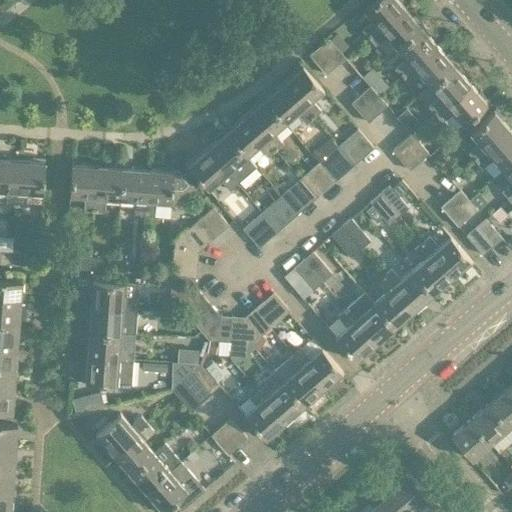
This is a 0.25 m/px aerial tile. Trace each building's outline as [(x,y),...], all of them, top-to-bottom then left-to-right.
[(368,36),(403,5),(398,0),(369,0),(362,7),(372,19),(361,28),(368,36)] [(395,46),(420,24),(403,5),(368,36),(375,44),(385,34),(395,46)] [(401,74),(436,43),(420,24),(395,46),(405,56),(394,66),(401,74)] [(335,64),(345,56),(328,36),(318,45),(335,64)] [(428,83),(452,62),(436,43),(401,74),(408,82),(419,73),(428,83)] [(326,72),(335,64),(318,45),(309,53),(326,72)] [(434,112),(469,81),(452,62),(428,83),(438,95),(427,104),(434,112)] [(311,98),(324,87),(303,63),(283,80),(312,115),(320,108),(311,98)] [(369,84),(378,94),(387,86),(378,76),(369,84)] [(305,121),(312,115),(283,80),(264,97),(285,121),(296,111),(305,121)] [(462,122),(486,101),(469,81),(434,112),(441,120),(451,110),(462,122)] [(376,112),(386,103),(369,84),(359,93),(376,112)] [(367,120),(376,112),(359,93),(350,100),(367,120)] [(273,131),(285,121),(264,97),(245,113),(275,148),(282,141),(273,131)] [(474,158),(509,128),(493,109),(468,130),(478,142),(468,151),(474,158)] [(267,154),(275,148),(245,113),(226,130),(247,154),(258,144),(267,154)] [(353,162),(373,144),(358,126),(338,144),(353,162)] [(501,168),(511,159),(511,130),(509,128),(474,158),(481,166),(492,157),(501,168)] [(246,154),(247,154),(226,130),(207,146),(236,181),(244,174),(255,165),(246,154)] [(401,159),(420,142),(411,132),(392,149),(401,159)] [(409,168),(428,151),(420,142),(401,159),(409,168)] [(334,178),(353,162),(338,144),(319,160),(334,178)] [(229,188),(236,181),(207,146),(188,163),(209,187),(220,177),(229,188)] [(15,203),(19,158),(0,156),(0,188),(6,189),(5,203),(15,203)] [(42,192),(44,159),(19,158),(15,203),(25,204),(26,191),(42,192)] [(507,196),(511,192),(511,159),(501,168),(511,180),(501,189),(507,196)] [(315,195),(334,178),(319,160),(300,177),(315,195)] [(93,209),(97,163),(71,161),(68,194),(83,195),(82,208),(93,209)] [(120,197),(122,165),(97,163),(93,209),(104,210),(105,196),(120,197)] [(144,213),(147,167),(122,165),(120,197),(134,198),(133,212),(144,213)] [(179,170),(172,169),(147,167),(144,213),(154,214),(155,200),(175,201),(193,186),(179,170)] [(296,211),(315,195),(300,177),(281,193),(296,211)] [(398,195),(408,186),(402,179),(392,187),(389,183),(379,192),(399,214),(408,206),(398,195)] [(466,215),(476,207),(460,188),(450,196),(466,215)] [(389,222),(399,214),(379,192),(370,200),(373,203),(365,209),(376,221),(383,215),(389,222)] [(277,228),(296,211),(281,193),(262,210),(277,228)] [(457,224),(466,215),(450,196),(440,205),(457,224)] [(209,241),(229,224),(212,205),(192,222),(209,241)] [(258,244),(277,228),(262,210),(242,226),(258,244)] [(361,247),(370,238),(351,216),(341,225),(361,247)] [(492,244),(501,236),(485,216),(474,225),(492,244)] [(198,251),(209,241),(192,222),(174,238),(174,249),(198,251)] [(351,255),(361,247),(341,225),(332,233),(351,255)] [(482,253),(492,244),(474,225),(465,233),(482,253)] [(452,275),(471,258),(449,233),(438,243),(429,234),(422,240),(452,275)] [(433,291),(452,275),(422,240),(414,247),(422,257),(411,266),(433,291)] [(0,261),(11,263),(12,250),(0,249),(0,261)] [(197,263),(198,251),(174,249),(173,261),(197,263)] [(323,279),(332,271),(313,249),(303,257),(323,279)] [(23,263),(24,251),(12,250),(11,263),(23,263)] [(89,268),(90,256),(77,255),(77,267),(89,268)] [(102,269),(102,257),(90,256),(89,268),(102,269)] [(313,288),(323,279),(303,257),(294,266),(313,288)] [(127,271),(128,258),(115,258),(114,270),(127,271)] [(196,276),(197,263),(173,261),(172,274),(196,276)] [(411,266),(400,276),(392,266),(384,273),(414,308),(433,291),(411,266)] [(395,324),(414,308),(384,273),(376,280),(384,290),(373,299),(395,324)] [(0,299),(19,300),(21,280),(0,277),(0,299)] [(138,281),(124,280),(92,278),(90,304),(136,307),(138,281)] [(204,295),(196,286),(171,284),(170,294),(185,311),(204,295)] [(376,341),(395,324),(373,299),(365,289),(353,299),(346,306),(376,341)] [(271,324),(289,309),(273,290),(255,306),(271,324)] [(193,321),(212,304),(204,295),(185,311),(193,321)] [(0,321),(18,323),(19,302),(0,300),(0,321)] [(135,332),(136,307),(90,304),(88,329),(120,331),(135,332)] [(218,338),(220,314),(212,304),(193,321),(208,337),(218,338)] [(260,334),(271,324),(255,306),(244,316),(260,334)] [(356,358),(376,341),(346,306),(337,313),(346,323),(335,333),(356,358)] [(232,339),(233,315),(220,314),(218,338),(232,339)] [(260,334),(244,316),(233,315),(232,339),(252,340),(260,334)] [(0,343),(16,345),(18,323),(0,321),(0,343)] [(119,346),(120,331),(88,329),(86,354),(133,358),(133,347),(119,346)] [(218,340),(209,338),(206,350),(215,352),(218,340)] [(0,365),(15,366),(16,345),(0,343),(0,365)] [(320,345),(309,355),(300,345),(293,351),(323,386),(342,370),(320,345)] [(304,402),(323,386),(293,351),(275,367),(304,402)] [(132,368),(133,358),(86,354),(84,380),(116,382),(131,383),(132,368)] [(210,392),(220,384),(200,361),(191,369),(210,392)] [(0,387),(13,388),(15,366),(0,365),(0,387)] [(285,419),(304,402),(275,367),(255,384),(285,419)] [(200,401),(210,392),(191,369),(181,378),(200,401)] [(190,409),(200,401),(181,378),(171,387),(190,409)] [(265,436),(285,419),(255,384),(247,391),(255,401),(244,411),(265,436)] [(509,425),(511,423),(511,390),(508,386),(489,402),(509,425)] [(0,409),(12,410),(13,388),(0,387),(0,409)] [(71,397),(75,410),(103,404),(99,390),(71,397)] [(490,442),(509,425),(489,402),(470,419),(490,442)] [(141,414),(130,423),(120,411),(96,433),(112,452),(147,422),(141,414)] [(237,443),(246,435),(230,417),(221,424),(237,443)] [(471,459),(490,442),(470,419),(451,435),(471,459)] [(0,444),(15,446),(16,423),(0,422),(0,444)] [(143,439),(154,429),(147,422),(112,452),(129,471),(153,450),(143,439)] [(227,452),(237,443),(221,424),(211,433),(227,452)] [(153,450),(129,471),(146,490),(180,460),(173,452),(164,441),(153,450)] [(0,466),(13,467),(15,446),(0,444),(0,466)] [(180,460),(146,490),(162,509),(173,499),(181,508),(203,489),(205,488),(187,467),(180,460)] [(0,487),(11,489),(13,467),(0,466),(0,487)] [(412,511),(427,511),(436,504),(408,472),(391,487),(412,511)] [(508,487),(511,484),(511,473),(503,481),(508,487)] [(0,510),(10,511),(11,489),(0,487),(0,510)] [(382,511),(412,511),(391,487),(373,502),(382,511)] [(382,511),(373,502),(361,511),(382,511)]
